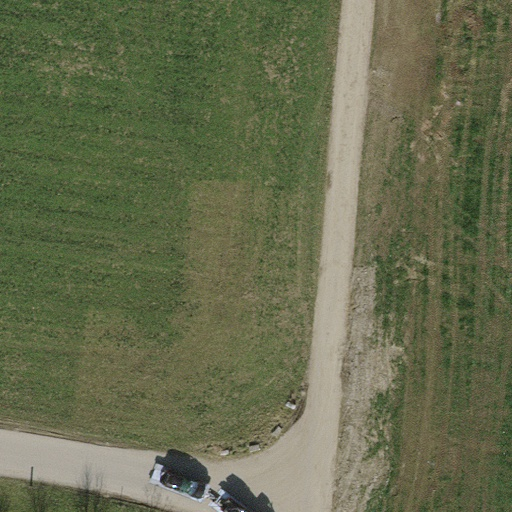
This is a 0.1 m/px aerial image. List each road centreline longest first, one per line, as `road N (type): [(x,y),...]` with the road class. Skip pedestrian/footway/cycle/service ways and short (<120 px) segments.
road 1 (track): [(318,500),(365,0)]
road 2 (unclassified): [(317,511),(318,500),(0,453)]
